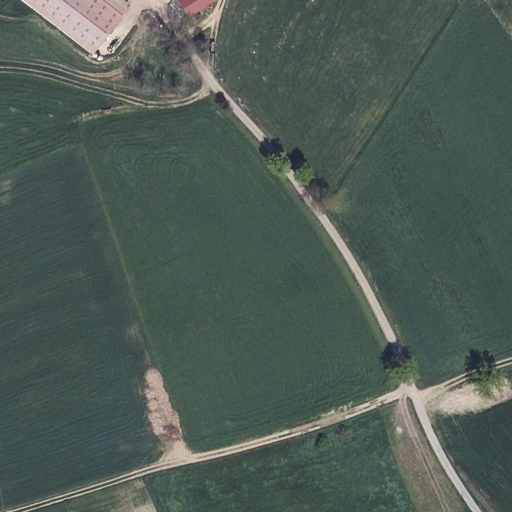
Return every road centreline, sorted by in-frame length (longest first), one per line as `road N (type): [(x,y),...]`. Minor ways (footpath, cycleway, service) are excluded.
road 1 (unclassified): [(156,0),(342,244),(434,442),(477,511)]
road 2 (track): [(410,386),(286,436),(20,511)]
